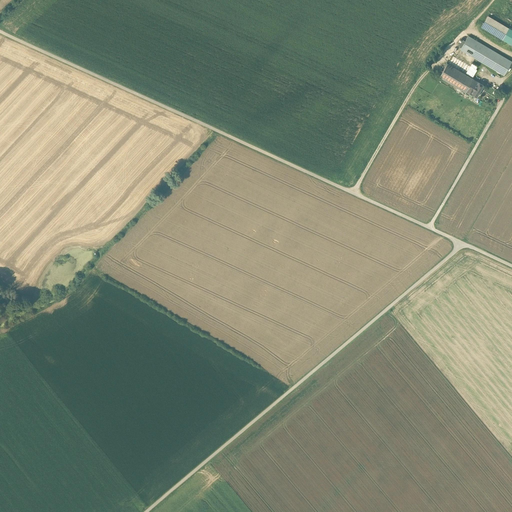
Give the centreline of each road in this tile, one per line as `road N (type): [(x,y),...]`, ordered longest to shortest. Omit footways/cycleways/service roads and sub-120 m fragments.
road 1 (track): [(0,32),(464,244)]
road 2 (track): [(146,511),(464,244)]
road 3 (track): [(352,192),(420,79),(449,48),(497,77),(503,96),(429,228)]
